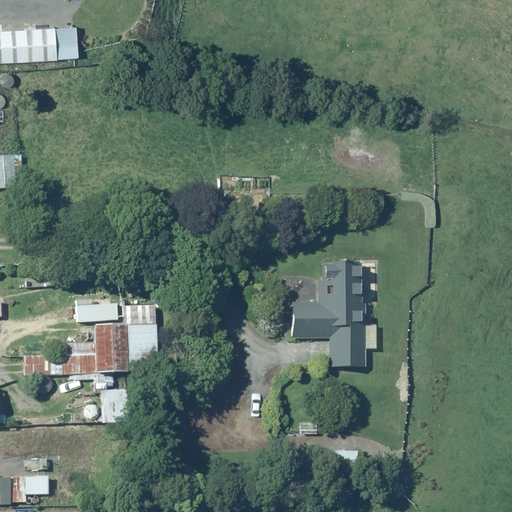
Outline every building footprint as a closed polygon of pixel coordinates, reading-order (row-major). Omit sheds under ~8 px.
[(74,28),(54,29),(35,30),(35,23),(22,24),(22,30),(2,31),(1,25),(0,24),(0,62),(52,61),(51,54),(74,54),(74,28)] [(0,190),(15,189),(14,157),(0,157),(0,190)] [(361,306),(360,259),(339,258),(339,261),(322,261),(323,286),(316,286),(316,300),(290,300),(291,336),(327,336),(327,364),(364,365),(364,348),(374,348),(375,322),(366,322),(367,307),(361,306)] [(91,320),(91,322),(92,344),(94,371),(175,367),(172,274),(138,274),(137,297),(153,297),(153,303),(107,304),(108,320),(91,320)] [(92,344),(59,347),(59,353),(21,354),(22,373),(94,371),(92,344)] [(93,388),(78,388),(79,421),(126,419),(125,377),(93,377),(93,388)] [(315,433),(315,422),(299,422),(300,433),(315,433)] [(346,467),(346,450),(317,449),(317,467),(346,467)] [(359,480),(359,479),(359,478),(359,477),(358,476),(358,475),(357,475),(357,474),(356,473),(355,473),(355,472),(354,472),(353,472),(353,471),(352,471),(351,471),(350,471),(349,471),(349,472),(348,472),(347,472),(347,473),(346,473),(345,474),(345,475),(344,475),(344,476),(344,477),(343,477),(343,478),(343,479),(343,480),(343,481),(343,482),(344,482),(344,483),(344,484),(345,484),(345,485),(346,485),(346,486),(347,486),(348,486),(348,487),(349,487),(350,487),(351,487),(352,487),(353,487),(354,487),(354,486),(355,486),(356,486),(356,485),(357,485),(357,484),(358,484),(358,483),(358,482),(359,482),(359,481),(359,480)] [(46,474),(23,474),(23,493),(46,493),(46,474)] [(0,503),(23,503),(21,475),(0,475),(0,503)] [(113,475),(89,476),(90,501),(115,500),(113,475)]
